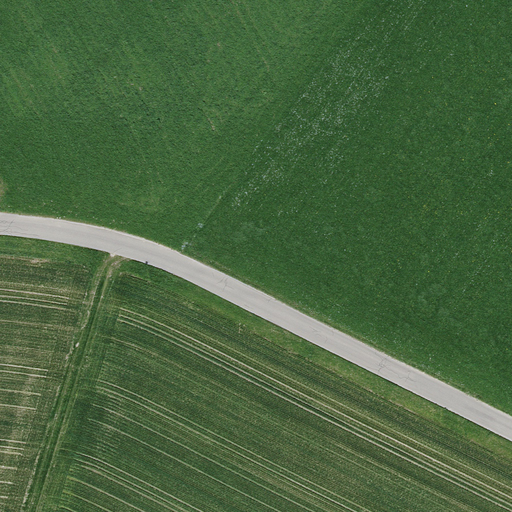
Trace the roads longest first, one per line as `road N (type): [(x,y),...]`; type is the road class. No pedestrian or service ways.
road 1 (unclassified): [(0,223),(68,231),(161,257),(511,431)]
road 2 (track): [(26,511),(110,241)]
